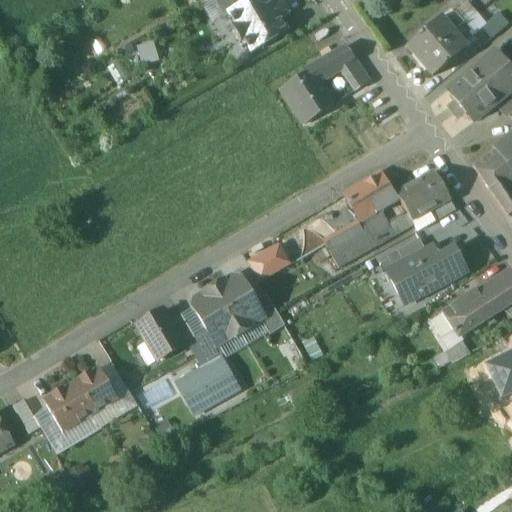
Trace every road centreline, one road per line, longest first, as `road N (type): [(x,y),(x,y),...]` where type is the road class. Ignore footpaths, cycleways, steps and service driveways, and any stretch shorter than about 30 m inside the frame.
road 1 (residential): [(0,388),(430,133)]
road 2 (residential): [(336,0),(430,133)]
road 3 (residential): [(430,133),(511,244)]
